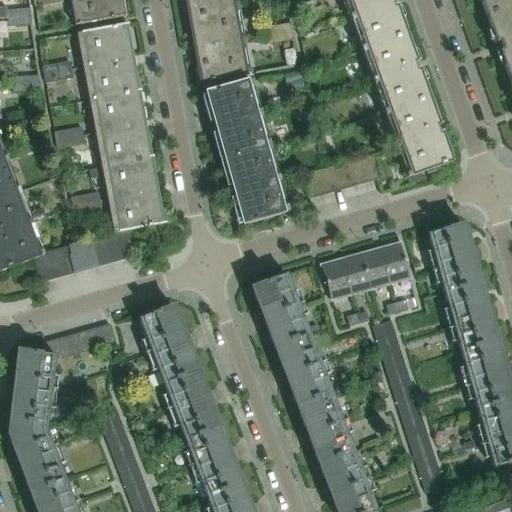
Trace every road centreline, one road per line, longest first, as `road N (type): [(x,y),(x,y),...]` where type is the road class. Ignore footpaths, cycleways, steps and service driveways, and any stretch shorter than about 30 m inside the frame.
road 1 (residential): [(206,267),(489,187)]
road 2 (residential): [(206,267),(155,0)]
road 3 (residential): [(206,267),(293,511)]
road 4 (residential): [(0,331),(206,267)]
road 5 (residential): [(422,0),(489,187)]
